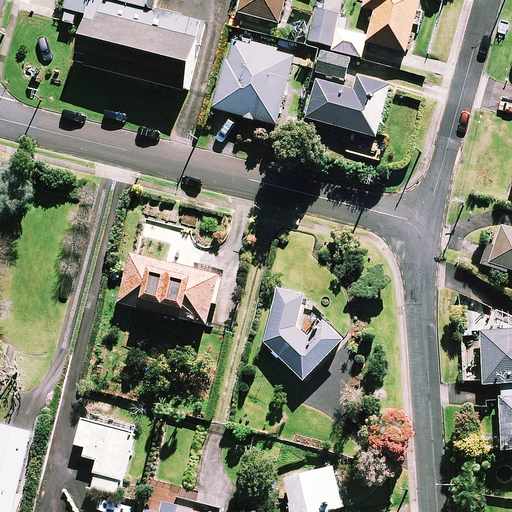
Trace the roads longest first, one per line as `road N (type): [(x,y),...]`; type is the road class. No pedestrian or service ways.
road 1 (residential): [(0,118),(425,224)]
road 2 (residential): [(425,224),(420,296),(433,511)]
road 3 (residential): [(488,0),(425,224)]
